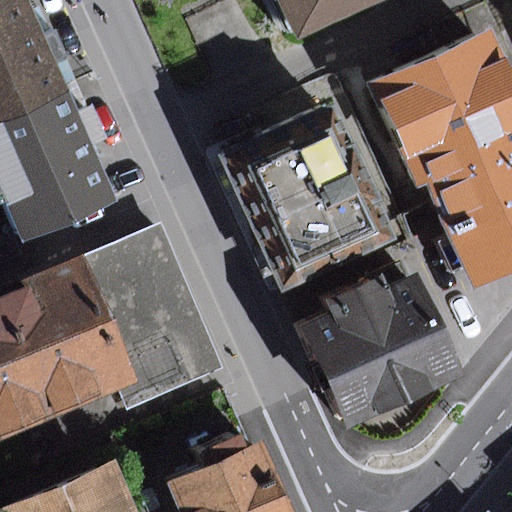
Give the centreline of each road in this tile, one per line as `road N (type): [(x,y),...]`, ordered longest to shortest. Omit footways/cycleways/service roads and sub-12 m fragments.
road 1 (residential): [(106,0),(324,476),(350,511)]
road 2 (tertiary): [(418,511),(511,396)]
